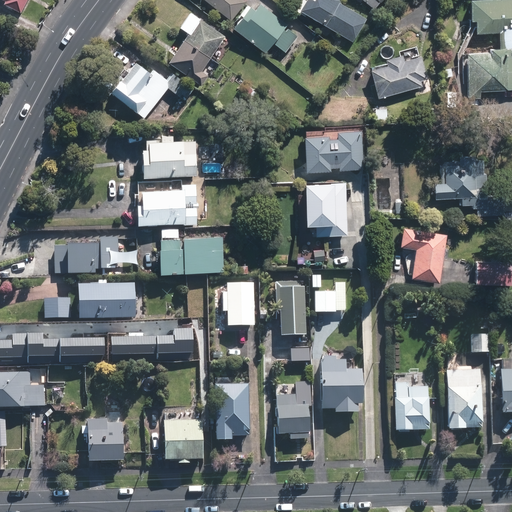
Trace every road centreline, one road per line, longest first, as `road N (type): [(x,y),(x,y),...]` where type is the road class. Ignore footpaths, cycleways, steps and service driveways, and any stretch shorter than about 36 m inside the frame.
road 1 (residential): [(0,504),(511,490)]
road 2 (primary): [(0,172),(47,78),(99,0)]
